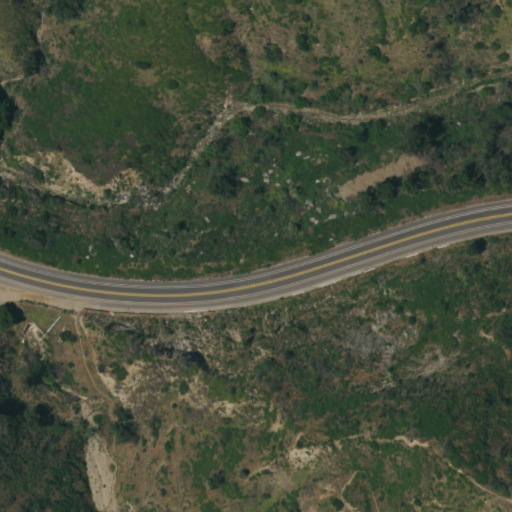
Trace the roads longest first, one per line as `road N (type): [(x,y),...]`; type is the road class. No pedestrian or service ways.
road 1 (primary): [(0,269),(75,289),(183,296),(280,281),(374,249)]
road 2 (primary): [(374,249),(511,213)]
